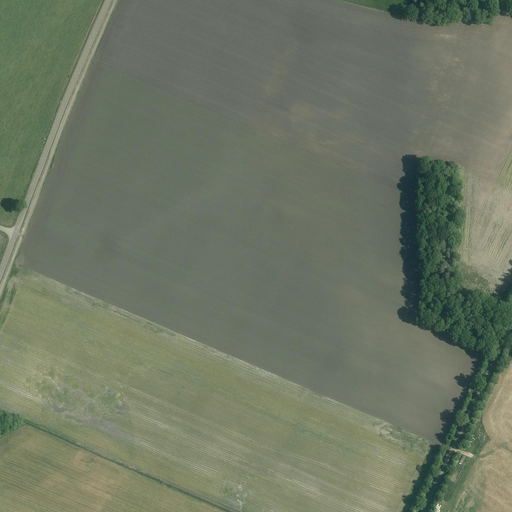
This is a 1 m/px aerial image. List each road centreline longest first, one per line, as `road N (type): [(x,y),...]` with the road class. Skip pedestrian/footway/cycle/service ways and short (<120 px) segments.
road 1 (tertiary): [(14,233),(108,0)]
road 2 (unclassified): [(421,511),(511,322)]
